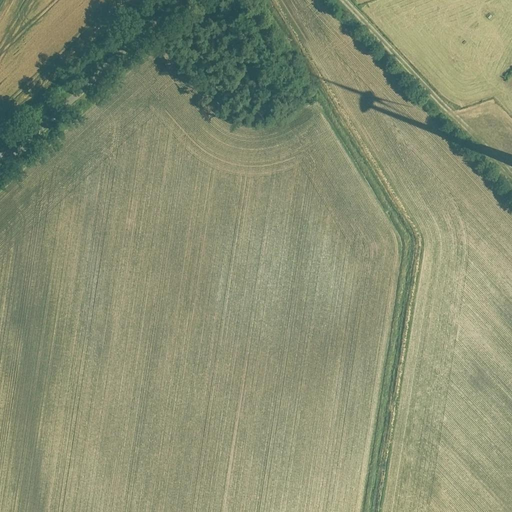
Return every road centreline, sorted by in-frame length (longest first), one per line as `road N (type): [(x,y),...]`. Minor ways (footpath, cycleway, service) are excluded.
road 1 (track): [(344,0),(494,158)]
road 2 (unclassified): [(24,148),(179,0)]
